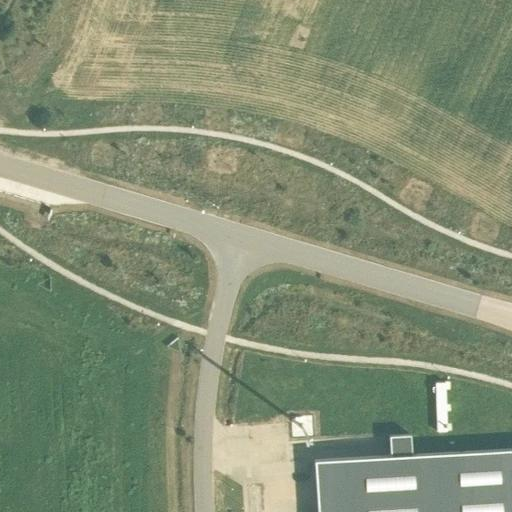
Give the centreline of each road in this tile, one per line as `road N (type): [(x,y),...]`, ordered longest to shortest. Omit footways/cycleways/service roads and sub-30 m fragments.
road 1 (unclassified): [(236,238),(511,317)]
road 2 (unclassified): [(0,167),(236,238)]
road 3 (unclassified): [(203,511),(200,448),(213,337)]
